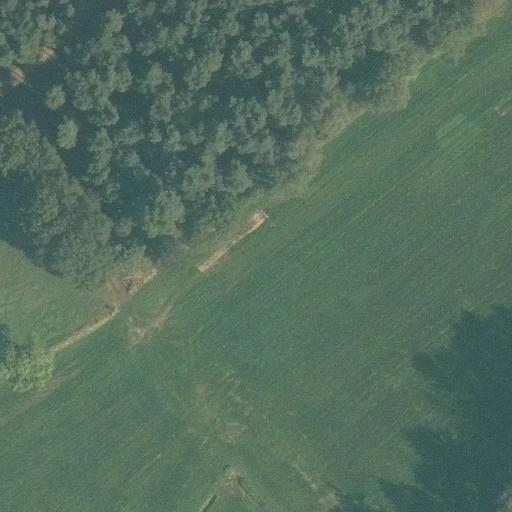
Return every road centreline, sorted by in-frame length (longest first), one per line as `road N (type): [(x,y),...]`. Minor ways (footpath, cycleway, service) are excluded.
road 1 (track): [(122,299),(9,120),(0,73)]
road 2 (track): [(90,0),(0,92)]
